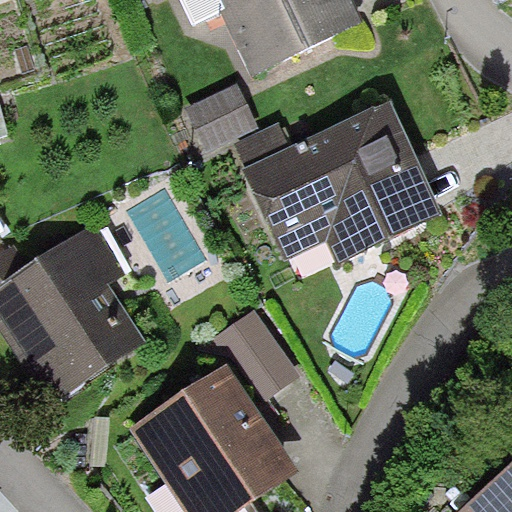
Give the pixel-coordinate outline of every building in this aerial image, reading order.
[(357,39),(338,0),(172,0),(192,41),(220,28),(250,89),(357,39)] [(233,98),(182,119),(199,159),(250,138),(233,98)] [(433,238),(386,123),(286,165),(274,136),(229,155),(279,277),(327,257),(336,278),(433,238)] [(142,354),(104,300),(119,289),(83,240),(20,285),(6,265),(0,269),(0,350),(49,419),(142,354)] [(253,511),(286,493),(225,392),(132,447),(170,511),(253,511)] [(511,511),(511,467),(459,511),(511,511)]
